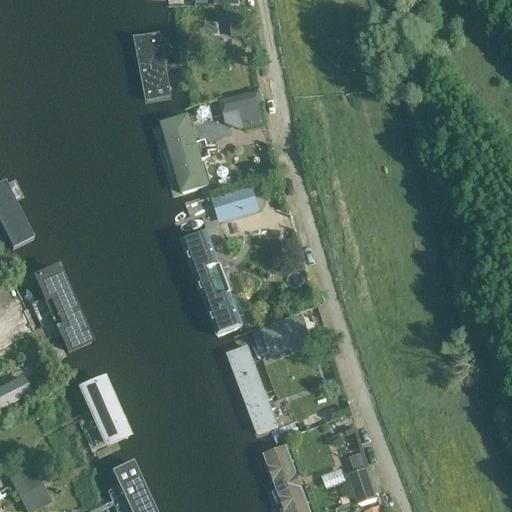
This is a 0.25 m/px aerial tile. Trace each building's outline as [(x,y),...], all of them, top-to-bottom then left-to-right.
[(239,0),(214,0),(215,8),(240,8),(239,0)] [(232,23),(231,15),(219,16),(219,24),(232,23)] [(160,26),(133,30),(146,103),(172,97),(160,26)] [(227,50),(218,52),(220,61),(229,59),(227,50)] [(218,102),(222,117),(262,107),(258,91),(218,102)] [(206,105),(194,108),(196,117),(208,114),(206,105)] [(185,110),(159,117),(181,193),(207,186),(196,148),(185,110)] [(279,181),(272,183),(261,186),(264,198),(282,193),(279,181)] [(211,197),(212,198),(220,225),(259,213),(251,185),(211,197)] [(4,188),(0,189),(0,227),(13,254),(32,245),(4,188)] [(200,224),(181,230),(216,324),(235,318),(200,224)] [(93,342),(55,258),(29,269),(69,354),(93,342)] [(314,349),(302,317),(261,331),(270,358),(290,351),(292,357),(314,349)] [(247,341),(224,349),(254,432),(278,425),(247,341)] [(129,433),(102,371),(75,381),(101,443),(129,433)] [(0,413),(33,395),(25,381),(0,395),(0,413)] [(308,511),(287,452),(261,461),(279,510),(275,511),(308,511)] [(156,511),(131,456),(109,466),(129,511),(156,511)] [(10,483),(19,501),(24,511),(42,511),(52,507),(33,471),(10,483)] [(359,475),(339,483),(348,511),(352,511),(370,506),(359,475)]
